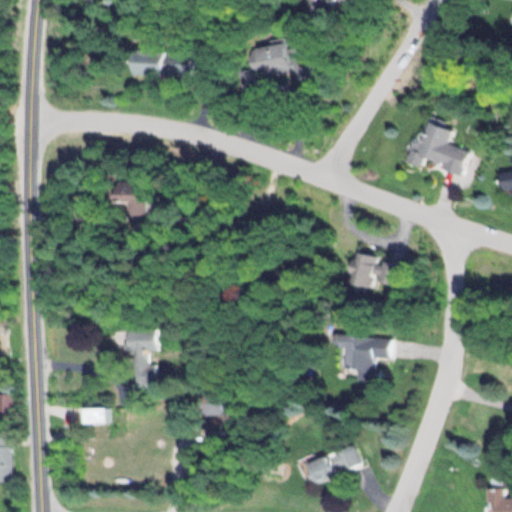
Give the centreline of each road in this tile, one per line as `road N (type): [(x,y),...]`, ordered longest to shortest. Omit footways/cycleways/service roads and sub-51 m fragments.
road 1 (tertiary): [(42,511),(30,122),(38,0)]
road 2 (residential): [(30,122),(206,131),(511,244)]
road 3 (residential): [(394,511),(453,357),(451,222)]
road 4 (residential): [(440,0),(331,177)]
